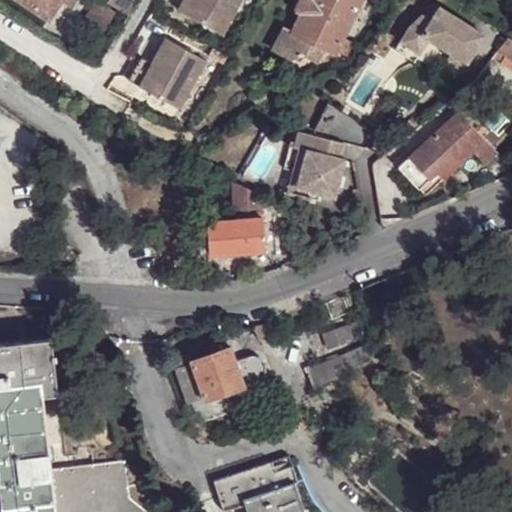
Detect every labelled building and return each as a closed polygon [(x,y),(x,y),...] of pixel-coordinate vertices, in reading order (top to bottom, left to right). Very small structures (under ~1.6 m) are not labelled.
[(23,0),(49,17),(60,0),(65,0),(72,4),(74,0),(23,0)] [(181,0),(177,8),(184,13),(190,0),(181,0)] [(190,0),(184,13),(220,33),(238,0),(190,0)] [(335,50),(342,37),(360,0),(308,0),(301,15),(291,34),(284,31),(273,52),(289,60),(303,56),(305,52),(319,58),(323,49),(333,54),(335,50)] [(298,0),(293,11),(301,15),(308,0),(298,0)] [(455,47),(451,53),(447,59),(462,68),(486,33),(440,4),(430,18),(419,11),(400,40),(419,52),(428,38),(432,33),(455,47)] [(109,21),(102,15),(87,35),(95,40),(109,21)] [(494,36),(503,41),(509,34),(500,27),(494,36)] [(428,38),(451,53),(455,47),(432,33),(428,38)] [(503,41),(500,46),(511,54),(511,35),(509,34),(503,41)] [(351,42),(342,37),(335,50),(345,55),(351,42)] [(149,63),(137,84),(178,107),(204,61),(163,38),(149,63)] [(316,62),(319,58),(305,52),(303,56),(316,62)] [(128,79),(137,84),(149,63),(140,58),(128,79)] [(497,150),(456,112),(403,157),(424,180),(431,173),(438,166),(444,173),(469,152),(479,164),(497,150)] [(296,143),(299,144),(307,147),(296,186),(309,189),(334,197),(346,158),(339,156),(342,143),(299,130),(296,143)] [(307,147),(299,144),(286,192),(307,198),(309,189),(296,186),(307,147)] [(424,180),(403,157),(394,166),(414,188),(424,180)] [(437,180),(444,173),(438,166),(431,173),(437,180)] [(437,180),(431,173),(424,180),(414,188),(420,194),(437,180)] [(259,196),(231,182),(233,213),(232,223),(261,221),(259,196)] [(263,253),(261,221),(232,223),(209,225),(210,257),(263,253)] [(332,319),(350,313),(343,296),(325,303),(332,319)] [(270,322),(255,327),(258,337),(273,332),(270,322)] [(327,350),(358,337),(352,322),(321,335),(327,350)] [(44,342),(31,344),(36,386),(38,398),(53,396),(53,384),(44,342)] [(31,344),(0,347),(0,387),(36,386),(31,344)] [(188,356),(193,366),(177,371),(190,407),(230,393),(237,413),(260,406),(253,385),(261,383),(263,380),(268,374),(268,367),(264,360),(258,357),(250,356),(234,362),(229,350),(218,354),(215,346),(188,356)] [(330,382),(369,363),(360,346),(307,372),(314,390),(330,382)] [(337,396),(375,378),(369,363),(330,382),(337,396)] [(0,511),(154,511),(154,508),(127,500),(123,462),(47,471),(38,398),(36,386),(0,387),(0,511)] [(302,511),(284,461),(212,484),(220,511),(229,511),(243,507),(245,511),(302,511)]
